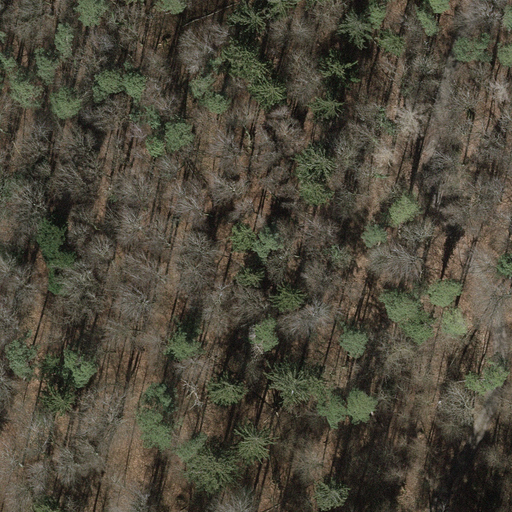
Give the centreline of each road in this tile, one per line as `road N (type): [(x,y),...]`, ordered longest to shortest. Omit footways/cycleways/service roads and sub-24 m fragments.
road 1 (track): [(436,511),(473,459),(505,388),(496,313),(442,210),(435,132),(482,0)]
road 2 (track): [(191,511),(234,406),(336,37),(356,0)]
